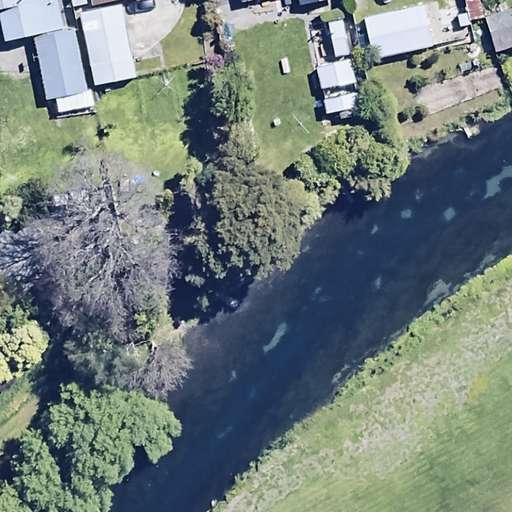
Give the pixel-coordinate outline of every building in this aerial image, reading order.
[(0,0),(0,36),(1,41),(31,36),(43,101),(82,94),(70,25),(59,27),(53,0),(0,0)] [(83,0),(66,0),(69,9),(85,6),(83,0)] [(208,0),(211,13),(244,6),(242,0),(208,0)] [(119,4),(77,13),(92,87),(135,78),(119,4)] [(421,4),(361,18),(370,61),(431,48),(421,4)] [(511,12),(483,21),(493,54),(511,48),(511,12)]
